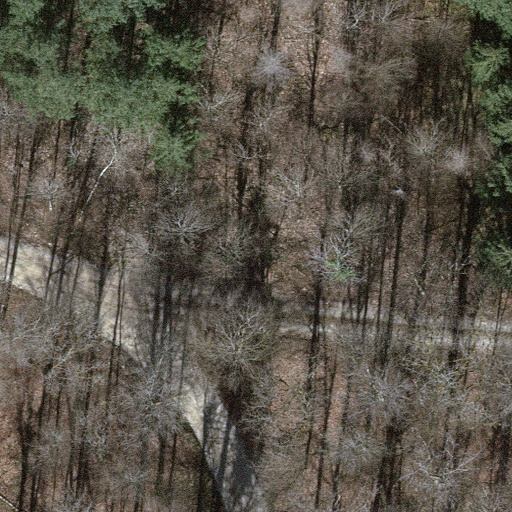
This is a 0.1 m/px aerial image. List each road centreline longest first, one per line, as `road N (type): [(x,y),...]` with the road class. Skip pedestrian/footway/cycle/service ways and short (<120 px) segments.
road 1 (track): [(0,242),(178,327),(511,315)]
road 2 (track): [(240,511),(178,327)]
